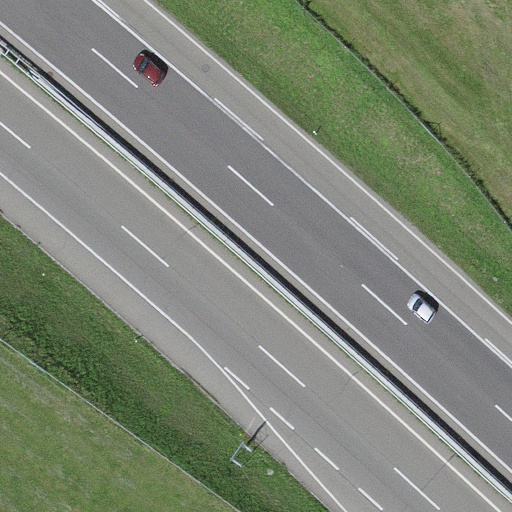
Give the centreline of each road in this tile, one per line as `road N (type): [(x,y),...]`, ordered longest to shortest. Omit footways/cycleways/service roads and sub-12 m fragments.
road 1 (motorway): [(0,127),(439,511)]
road 2 (motorway): [(387,303),(37,0)]
road 3 (motorway): [(511,418),(387,303)]
road 4 (motorway): [(511,400),(387,303)]
